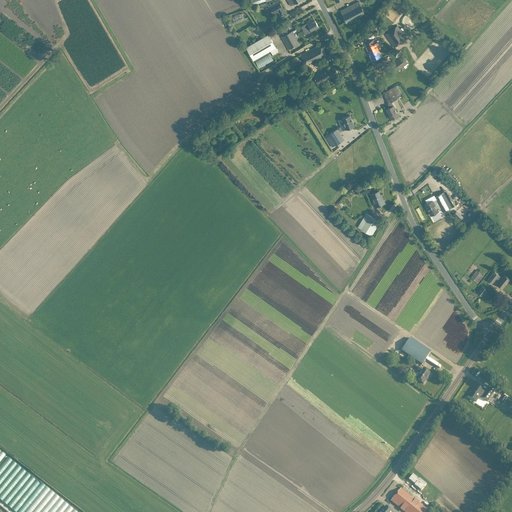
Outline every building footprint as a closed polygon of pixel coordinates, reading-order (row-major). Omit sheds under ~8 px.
[(280,16),(286,13),(279,1),(274,3),(269,6),(273,14),(278,11),(280,16)] [(362,8),(359,1),(341,10),(347,22),(365,13),(362,8)] [(234,23),(244,19),(242,13),(232,17),(234,23)] [(307,23),(301,26),(303,30),(304,29),(306,33),(311,30),(318,26),(315,21),(312,22),(311,19),(306,22),(307,23)] [(407,39),(397,25),(395,27),(384,34),(394,47),(407,39)] [(281,37),(288,49),(298,43),(291,30),(288,32),(286,28),(281,31),(283,35),(281,37)] [(268,34),(246,47),(253,60),(270,51),(273,55),(279,51),(268,34)] [(369,52),(373,60),(381,56),(378,49),(379,49),(377,45),(378,44),(376,39),(374,40),(374,39),(369,41),(365,43),(367,47),(370,52),(369,52)] [(335,45),(332,40),(325,43),(328,49),(335,45)] [(306,65),(320,57),(324,55),(324,54),(323,55),(321,52),(324,51),(321,44),(316,46),(300,55),(306,65)] [(392,63),(397,70),(408,63),(403,55),(392,63)] [(334,66),(330,68),(326,70),(325,70),(315,75),(314,76),(318,84),(319,84),(334,76),(338,73),(334,66)] [(396,96),(402,93),(397,85),(383,92),(388,103),(397,99),(396,96)] [(416,164),(460,120),(435,95),(403,127),(409,129),(408,133),(406,130),(404,136),(404,129),(401,129),(394,136),(396,137),(394,139),(396,153),(401,138),(403,142),(408,137),(410,138),(409,140),(412,137),(417,141),(413,152),(410,153),(409,151),(407,153),(407,148),(404,149),(407,155),(412,157),(408,157),(409,160),(406,161),(416,164)] [(390,107),(386,109),(391,119),(399,115),(394,105),(393,105),(392,101),(388,103),(389,107),(390,107)] [(342,118),(338,119),(341,127),(342,130),(342,131),(346,129),(350,128),(354,126),(350,115),(345,116),(342,118)] [(336,144),(344,139),(337,128),(329,133),(333,139),(329,142),(332,147),(336,144)] [(365,193),(370,191),(368,185),(363,187),(360,188),(362,194),(365,193)] [(382,199),(379,191),(370,194),(375,207),(385,203),(383,199),(382,199)] [(431,215),(435,213),(438,211),(442,209),(443,212),(444,212),(452,207),(444,192),(435,196),(436,199),(433,201),(433,200),(430,202),(425,204),(431,215)] [(456,211),(453,214),(466,227),(469,224),(456,211)] [(358,227),(361,229),(371,235),(380,221),(366,213),(358,227)] [(478,283),(481,279),(484,276),(477,270),(474,274),(471,277),(478,283)] [(510,279),(506,276),(504,274),(501,277),(498,275),(499,274),(494,271),(491,276),(487,280),(492,283),(496,278),(499,280),(497,284),(502,288),(510,279)] [(477,292),(481,295),(486,289),(482,286),(477,292)] [(402,351),(422,365),(431,352),(411,338),(402,351)] [(416,379),(419,381),(423,384),(428,377),(428,378),(431,374),(427,372),(423,369),(423,370),(419,367),(418,370),(421,372),(416,379)] [(468,397),(472,400),(476,402),(480,397),(488,402),(495,390),(494,389),(490,386),(486,392),(484,391),(484,390),(476,385),(468,397)] [(182,511),(210,511),(233,461),(214,452),(216,458),(215,461),(217,461),(216,463),(216,471),(215,468),(213,468),(211,463),(210,466),(207,465),(199,465),(197,470),(194,471),(194,473),(190,475),(191,478),(192,478),(188,480),(182,479),(180,496),(179,500),(180,502),(180,508),(182,507),(183,509),(182,511)] [(411,480),(406,485),(412,490),(419,496),(424,489),(417,484),(411,480)] [(401,489),(391,501),(401,509),(401,510),(402,509),(404,511),(405,511),(404,511),(427,511),(428,511),(418,504),(419,503),(418,503),(415,501),(416,501),(415,500),(415,501),(401,489)]
